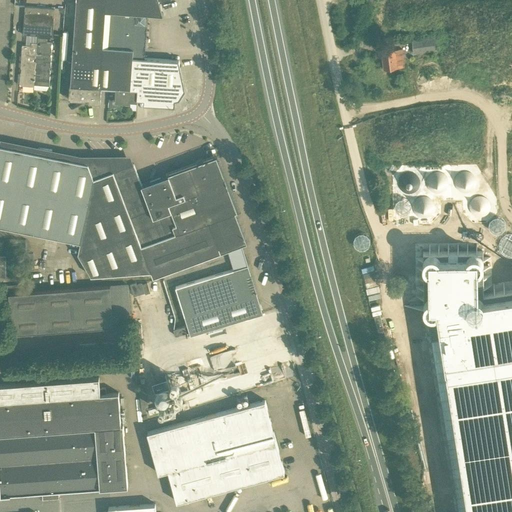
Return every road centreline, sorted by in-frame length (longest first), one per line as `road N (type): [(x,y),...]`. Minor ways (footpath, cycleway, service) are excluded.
road 1 (tertiary): [(345,511),(266,230),(239,167),(199,110)]
road 2 (primary): [(265,70),(329,328),(379,465)]
road 3 (primary): [(379,465),(284,67)]
road 4 (unclassified): [(511,208),(488,100),(473,95),(347,110),(320,0)]
road 5 (unknown): [(342,99),(396,293),(428,448)]
road 6 (unclassified): [(199,110),(113,131),(0,111)]
